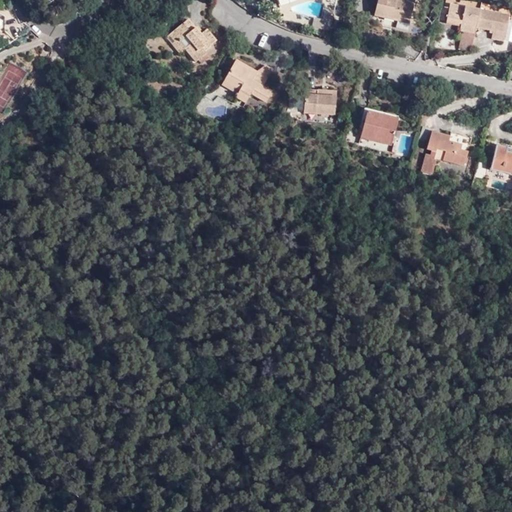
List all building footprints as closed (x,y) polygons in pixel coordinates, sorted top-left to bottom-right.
[(397,0),(375,0),(374,6),(372,15),(396,20),(394,26),(406,29),(412,3),(397,0)] [(448,3),(447,8),(444,21),(459,24),(458,27),(458,31),(460,31),(459,38),(472,41),(475,27),(491,30),(489,38),(501,41),(506,15),(448,3)] [(447,8),(434,6),(432,18),(444,21),(447,8)] [(337,32),(340,15),(331,13),(329,21),(320,19),(318,28),(337,32)] [(185,48),(197,61),(198,60),(205,53),(205,52),(216,41),(206,30),(200,34),(187,19),(169,35),(177,44),(179,42),(185,48)] [(11,41),(18,36),(11,27),(3,33),(11,41)] [(179,42),(177,44),(169,35),(166,37),(179,53),(185,48),(179,42)] [(457,48),(470,51),(472,41),(459,38),(457,48)] [(201,63),(208,56),(205,53),(198,60),(201,63)] [(255,70),(234,59),(232,62),(253,74),(255,70)] [(223,78),(240,87),(236,94),(234,97),(244,103),(250,94),(264,102),(270,91),(261,86),(271,68),(264,65),(256,71),(255,70),(253,74),(232,62),(223,78)] [(223,78),(219,84),(236,94),(240,87),(223,78)] [(303,89),(301,113),(333,114),(335,91),(303,89)] [(365,111),(358,137),(390,145),(396,118),(365,111)] [(443,150),(441,160),(463,165),(467,151),(458,149),(460,144),(447,141),(448,135),(430,131),(430,128),(421,126),(415,147),(429,150),(428,154),(423,153),(418,171),(431,174),(435,160),(432,159),(435,148),(443,150)] [(409,155),(411,134),(397,132),(396,153),(409,155)] [(511,147),(494,144),(488,169),(511,174),(511,147)]
